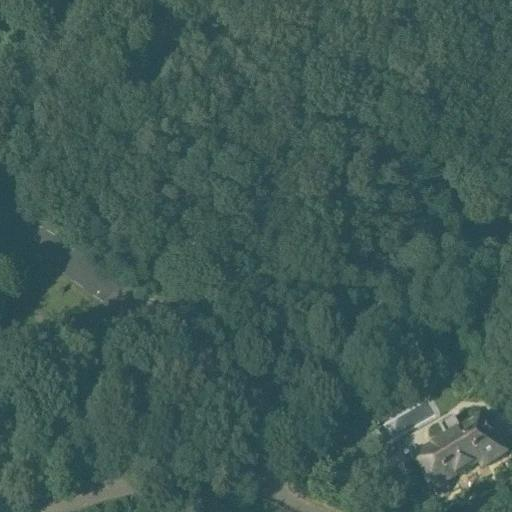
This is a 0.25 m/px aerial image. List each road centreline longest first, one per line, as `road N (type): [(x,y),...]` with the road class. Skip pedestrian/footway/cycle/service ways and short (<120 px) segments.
road 1 (residential): [(511,51),(279,268),(267,283),(265,315)]
road 2 (unclassified): [(34,511),(123,482),(181,474),(237,480),(314,511)]
road 3 (secondary): [(265,315),(191,326),(155,318),(117,302),(37,244),(0,241)]
road 4 (residential): [(0,210),(24,99),(50,58),(87,24),(133,0)]
road 5 (secondary): [(265,315),(511,250)]
